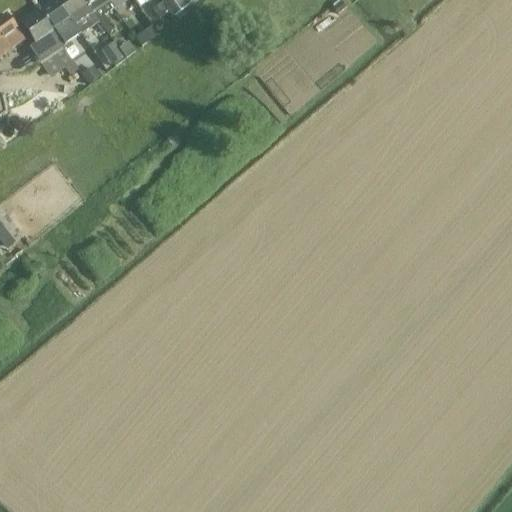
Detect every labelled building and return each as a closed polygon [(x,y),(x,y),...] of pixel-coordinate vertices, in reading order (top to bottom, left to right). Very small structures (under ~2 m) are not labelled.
[(76,0),(58,0),(54,3),(78,38),(94,26),(76,0)] [(104,17),(113,11),(108,4),(105,0),(76,0),(94,26),(98,24),(107,35),(113,30),(104,17)] [(105,0),(108,4),(113,11),(114,10),(114,11),(129,0),(105,0)] [(160,0),(173,18),(188,6),(184,0),(160,0)] [(71,45),(64,50),(63,48),(78,38),(54,3),(39,14),(39,13),(37,14),(55,39),(59,44),(64,51),(62,53),(72,68),(76,73),(76,72),(69,60),(77,55),(71,45)] [(341,3),(332,9),(338,17),(346,10),(341,3)] [(165,10),(157,15),(164,26),(173,20),(165,10)] [(69,77),(76,73),(72,68),(62,53),(64,51),(59,44),(55,39),(37,14),(15,29),(6,16),(0,20),(0,58),(30,37),(35,45),(29,50),(38,64),(39,64),(48,77),(50,80),(64,70),(69,77)] [(141,33),(134,38),(141,48),(148,43),(142,35),(141,33)] [(101,53),(112,68),(119,63),(109,47),(101,53)] [(92,68),(81,76),(88,87),(100,79),(92,68)] [(174,137),(167,142),(172,149),(179,144),(174,137)] [(0,245),(4,251),(23,237),(0,209),(0,245)] [(28,271),(34,279),(45,272),(39,264),(28,271)]
